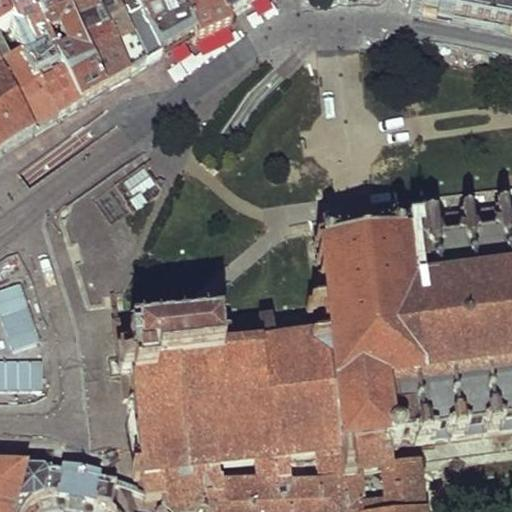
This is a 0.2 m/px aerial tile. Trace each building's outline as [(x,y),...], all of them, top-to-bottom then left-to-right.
[(67,116),(78,108),(61,69),(50,73),(43,59),(54,54),(48,40),(33,0),(0,0),(0,7),(9,26),(17,42),(26,62),(56,124),(67,116)] [(91,101),(104,94),(65,0),(33,0),(48,40),(60,35),(65,47),(71,50),(72,52),(57,59),(61,69),(78,108),(91,101)] [(116,86),(130,77),(100,9),(95,0),(65,0),(104,94),(116,86)] [(95,0),(100,9),(116,2),(118,0),(95,0)] [(153,64),(161,59),(137,10),(131,13),(124,0),(118,0),(116,2),(146,68),(153,64)] [(124,0),(131,13),(137,10),(132,0),(124,0)] [(132,0),(137,10),(161,59),(177,50),(193,41),(178,0),(132,0)] [(214,36),(232,27),(228,20),(219,0),(178,0),(193,41),(196,45),(214,36)] [(219,0),(228,20),(236,16),(252,6),(262,0),(219,0)] [(511,0),(412,0),(415,2),(419,4),(511,24),(511,0)] [(138,73),(146,68),(116,2),(100,9),(130,77),(138,73)] [(0,33),(9,26),(0,7),(0,33)] [(239,21),(236,16),(228,20),(232,27),(239,21)] [(0,33),(0,57),(13,52),(17,42),(9,26),(0,33)] [(54,54),(57,59),(72,52),(71,50),(65,47),(60,35),(48,40),(54,54)] [(57,59),(54,54),(43,59),(50,73),(61,69),(57,59)] [(44,131),(56,124),(26,62),(2,74),(33,138),(44,131)] [(0,159),(5,156),(33,138),(2,74),(0,71),(0,159)] [(188,316),(114,325),(123,402),(125,403),(128,426),(131,445),(133,467),(131,468),(132,474),(134,492),(143,496),(143,502),(159,503),(160,509),(156,511),(200,511),(203,509),(214,510),(212,490),(237,487),(235,469),(254,467),(257,487),(257,489),(293,487),(289,462),(315,458),(319,486),(356,484),(355,477),(381,473),(381,470),(390,468),(389,449),(394,450),(398,448),(401,445),(400,440),(413,439),(414,445),(435,442),(511,431),(511,209),(421,221),(420,229),(399,232),(397,224),(353,229),(309,235),(318,307),(305,310),(306,318),(320,317),(323,343),(273,349),(269,321),(257,322),(260,352),(218,356),(215,335),(206,336),(206,329),(190,331),(189,326),(188,316)] [(416,464),(390,468),(381,470),(381,473),(384,505),(359,507),(359,511),(420,511),(420,502),(416,464)] [(17,511),(22,504),(40,493),(53,495),(76,499),(96,503),(112,505),(116,485),(97,480),(97,478),(80,474),(65,471),(64,474),(44,470),(43,473),(10,472),(0,472),(0,511),(17,511)] [(359,511),(359,507),(356,484),(319,486),(293,487),(292,511),(359,511)] [(292,511),(293,487),(257,489),(257,487),(237,487),(212,490),(214,510),(213,511),(292,511)]
